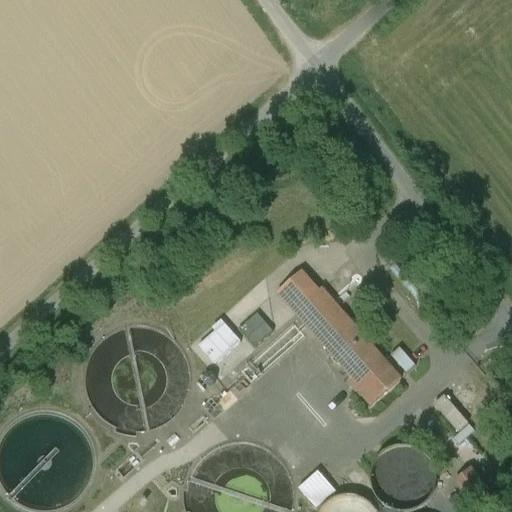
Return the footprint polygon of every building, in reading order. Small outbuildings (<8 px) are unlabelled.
[(278,295),(295,315),(319,293),(302,274),(278,295)] [(319,293),(295,315),(304,325),(307,328),(359,387),(355,391),(370,408),(402,380),(323,290),(319,293)] [(274,333),(258,315),(240,332),(256,349),(274,333)] [(307,328),(304,325),(298,330),(294,327),(242,373),(244,375),(218,398),(213,398),(208,403),(214,411),(220,406),(221,401),(246,378),(252,384),(304,337),(301,334),(307,328)] [(402,348),(392,355),(407,374),(416,366),(402,348)] [(458,410),(445,395),(433,406),(461,438),(492,411),(477,394),(458,410)] [(203,418),(189,430),(193,434),(207,423),(203,418)] [(175,436),(167,442),(172,448),(180,441),(175,436)] [(138,452),(113,474),(121,483),(146,461),(143,458),(160,443),(157,440),(140,454),(138,452)] [(396,499),(422,499),(423,485),(428,485),(428,451),(384,450),(384,482),(397,482),(396,499)] [(473,467),(453,479),(465,498),(484,485),(473,467)] [(336,493),(319,474),(299,491),(316,510),(336,493)] [(326,511),(371,511),(350,490),(326,511)]
